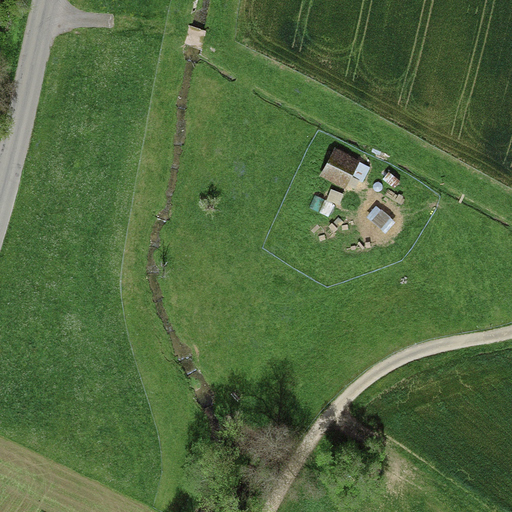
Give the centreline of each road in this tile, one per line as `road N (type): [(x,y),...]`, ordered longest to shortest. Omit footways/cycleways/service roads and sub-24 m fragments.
road 1 (track): [(511,329),(394,360),(321,425),(266,511)]
road 2 (tertiary): [(46,0),(0,191)]
road 3 (track): [(42,20),(160,26),(204,41)]
